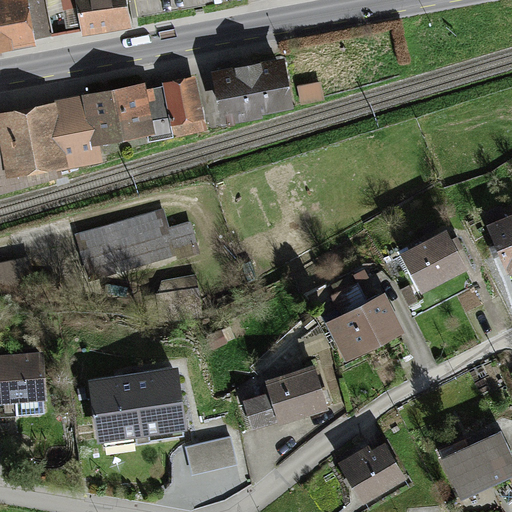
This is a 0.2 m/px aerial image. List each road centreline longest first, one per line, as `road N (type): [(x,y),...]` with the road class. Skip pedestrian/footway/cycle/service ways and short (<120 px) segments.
road 1 (primary): [(0,72),(384,0)]
road 2 (residential): [(243,511),(367,415),(511,342)]
